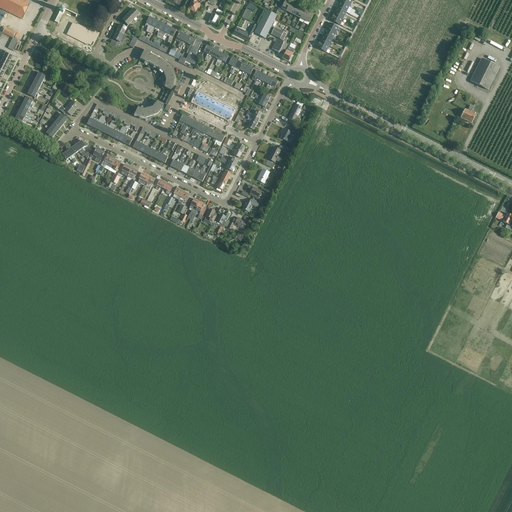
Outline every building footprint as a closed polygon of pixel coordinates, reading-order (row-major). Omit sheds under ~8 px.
[(0,0),(0,8),(22,19),(30,4),(22,0),(0,0)] [(199,9),(201,6),(200,5),(201,3),(197,1),(197,0),(193,0),(188,10),(192,11),(191,12),(194,14),(195,13),(198,9),(199,9)] [(282,8),(282,9),(286,11),(291,3),(286,1),(282,8)] [(340,2),(337,8),(346,13),(349,7),(340,2)] [(291,3),(286,11),(291,14),(295,6),(291,3)] [(200,15),(206,18),(210,8),(204,6),(200,15)] [(295,6),(291,14),(296,16),(300,8),(295,6)] [(300,8),(296,16),(300,18),(304,10),(300,8)] [(337,8),(334,15),(343,19),(346,13),(337,8)] [(128,15),(134,20),(139,14),(134,9),(128,15)] [(265,39),(277,16),(266,10),(254,34),(265,39)] [(304,10),(300,18),(305,21),(309,13),(304,10)] [(215,16),(213,14),(209,23),(212,24),(212,23),(215,25),(217,21),(218,21),(221,15),(216,13),(215,16)] [(309,13),(305,21),(309,23),(313,15),(309,13)] [(134,20),(128,15),(123,20),(128,26),(134,20)] [(334,15),(330,21),(340,26),(343,19),(334,15)] [(73,23),(67,34),(92,47),(97,36),(76,25),(79,20),(73,17),(71,22),(73,23)] [(146,32),(148,33),(155,20),(149,17),(146,24),(145,27),(146,26),(148,27),(146,32)] [(160,23),(155,20),(148,33),(150,34),(154,30),(156,31),(156,32),(160,23)] [(159,39),(166,25),(160,23),(156,32),(156,31),(158,32),(157,38),(159,39)] [(329,23),(326,30),(335,34),(339,28),(329,23)] [(253,24),(248,33),(237,28),(233,34),(249,42),(252,35),(257,26),(253,24)] [(116,32),(123,36),(127,29),(120,25),(116,32)] [(171,28),(166,25),(159,39),(161,40),(165,35),(167,36),(166,37),(171,28)] [(170,44),(173,37),(177,31),(171,28),(166,37),(167,37),(169,38),(168,43),(170,44)] [(271,35),(280,39),(283,41),(287,34),(283,32),(275,28),(271,35)] [(326,30),(323,36),(332,40),(335,34),(326,30)] [(123,36),(116,32),(113,39),(120,43),(123,36)] [(178,46),(179,47),(185,35),(180,32),(176,39),(180,41),(179,43),(178,46)] [(191,38),(185,35),(179,47),(181,48),(182,46),(183,46),(184,43),(187,44),(191,38)] [(323,36),(320,42),(329,47),(332,40),(323,36)] [(187,52),(190,53),(196,40),(191,38),(187,44),(190,46),(187,52)] [(186,61),(194,65),(198,57),(195,55),(202,42),(197,39),(196,40),(190,53),(186,59),(186,61)] [(277,39),(272,49),(279,53),(278,53),(282,55),(288,45),(283,42),(282,44),(281,43),(281,42),(277,39)] [(129,46),(134,48),(137,42),(132,40),(129,46)] [(320,42),(317,48),(326,53),(329,47),(320,42)] [(212,49),(207,46),(203,52),(204,52),(207,54),(206,56),(205,60),(206,61),(212,49)] [(289,47),(287,49),(283,59),(289,62),(295,50),(289,47)] [(464,47),(459,60),(463,61),(468,49),(464,47)] [(218,51),(212,49),(206,61),(208,62),(209,58),(210,58),(211,56),(214,58),(218,51)] [(140,61),(148,67),(153,56),(150,55),(151,53),(145,50),(140,61)] [(217,66),(223,54),(218,51),(214,58),(218,59),(217,61),(217,62),(215,66),(217,66)] [(1,58),(3,59),(10,62),(13,57),(6,53),(4,56),(2,56),(1,58)] [(228,57),(223,54),(217,66),(218,67),(220,63),(221,63),(222,61),(225,63),(228,57)] [(158,69),(162,61),(153,56),(148,67),(149,67),(158,69)] [(232,58),(228,65),(229,65),(232,66),(231,69),(229,73),(231,74),(234,67),(237,61),(232,58)] [(0,64),(7,68),(10,62),(3,59),(1,62),(0,61),(0,64)] [(488,91),(499,68),(481,59),(470,82),(488,91)] [(162,61),(158,69),(164,73),(164,74),(171,69),(162,61)] [(234,67),(231,74),(232,74),(234,70),(238,72),(239,70),(242,64),(237,61),(234,67)] [(242,64),(239,70),(243,72),(241,74),(242,74),(240,78),(242,79),(248,66),(242,64)] [(253,69),(248,66),(242,79),(243,80),(245,76),(246,76),(247,74),(250,75),(250,76),(253,69)] [(216,68),(214,72),(212,77),(219,80),(220,78),(218,77),(220,74),(216,73),(218,69),(216,68)] [(164,74),(166,80),(175,80),(171,69),(164,74)] [(253,85),(256,86),(262,74),(256,71),(253,77),(252,80),(255,81),(253,85)] [(38,73),(36,79),(43,82),(46,77),(41,74),(38,73)] [(262,74),(256,86),(258,87),(259,83),(260,83),(261,81),(264,83),(267,76),(262,74)] [(265,91),(266,91),(273,79),(267,76),(264,83),(267,84),(266,87),(267,87),(265,91)] [(33,84),(40,88),(43,82),(36,79),(33,84)] [(273,79),(266,91),(268,92),(270,88),(271,89),(272,87),(275,88),(278,82),(273,79)] [(166,80),(161,81),(161,83),(161,84),(161,86),(173,92),(174,87),(175,80),(166,80)] [(37,93),(40,94),(41,92),(39,91),(40,88),(33,84),(30,89),(37,93)] [(37,93),(30,89),(27,95),(35,98),(37,93)] [(198,94),(194,103),(200,106),(204,96),(199,93),(198,94)] [(256,95),(256,96),(268,103),(271,97),(264,94),(262,97),(260,96),(260,97),(256,95)] [(204,96),(200,106),(201,106),(206,109),(210,99),(204,96)] [(265,108),(268,103),(256,96),(255,98),(259,100),(258,100),(260,101),(259,105),(265,108)] [(31,105),(33,102),(25,98),(23,104),(32,108),(33,106),(31,105)] [(210,99),(206,109),(211,111),(216,102),(210,99)] [(157,115),(162,110),(166,106),(154,100),(153,101),(151,102),(149,103),(152,108),(157,115)] [(71,116),(79,107),(72,101),(65,110),(62,107),(59,110),(64,114),(66,112),(71,116)] [(216,102),(211,111),(216,114),(217,114),(222,105),(216,102)] [(29,114),(31,112),(36,113),(37,111),(32,108),(23,104),(20,109),(29,114)] [(303,108),(296,104),(289,119),(299,124),(301,120),(299,118),(303,111),(302,110),(303,108)] [(222,105),(217,114),(222,116),(223,117),(228,108),(222,105)] [(471,124),(476,115),(471,113),(472,111),(471,111),(473,107),(470,106),(467,111),(465,110),(460,118),(471,124)] [(134,117),(134,116),(146,119),(146,110),(145,110),(138,108),(139,108),(138,108),(134,117)] [(157,115),(152,108),(146,110),(146,119),(157,115)] [(228,108),(223,117),(227,119),(229,120),(234,111),(228,108)] [(249,111),(247,114),(259,120),(262,114),(260,113),(262,110),(260,110),(258,109),(256,108),(255,110),(253,110),(252,113),(249,111)] [(20,109),(17,114),(27,119),(28,117),(33,118),(34,116),(29,114),(20,109)] [(14,120),(22,124),(24,125),(24,124),(25,122),(30,124),(31,123),(31,122),(32,121),(27,119),(17,114),(14,120)] [(259,120),(247,114),(246,117),(252,119),(251,122),(250,122),(256,125),(259,120)] [(60,115),(57,120),(64,125),(67,121),(60,115)] [(183,115),(178,124),(182,126),(180,130),(182,131),(188,118),(183,115)] [(254,131),(256,125),(250,122),(251,122),(238,116),(235,122),(238,123),(240,119),(243,121),(243,122),(246,123),(249,125),(248,128),(254,131)] [(96,120),(91,117),(87,125),(92,128),(96,120)] [(187,126),(190,127),(193,121),(188,118),(182,131),(184,132),(187,126)] [(57,120),(54,124),(60,129),(64,125),(57,120)] [(100,122),(96,120),(92,128),(96,130),(100,122)] [(193,121),(190,127),(193,129),(191,132),(194,133),(199,123),(193,121)] [(105,125),(100,122),(96,130),(101,133),(105,125)] [(200,134),(204,126),(199,123),(194,133),(193,134),(196,135),(197,133),(200,134)] [(54,124),(50,128),(57,134),(60,129),(54,124)] [(110,127),(105,125),(101,133),(106,135),(110,127)] [(200,134),(205,137),(209,129),(204,126),(200,134)] [(115,130),(110,127),(106,135),(111,137),(115,130)] [(50,128),(47,132),(54,138),(57,134),(50,128)] [(209,129),(205,137),(210,140),(211,138),(214,131),(209,129)] [(294,137),(297,131),(291,129),(289,132),(284,129),(282,133),(283,133),(280,138),(287,142),(290,135),(294,137)] [(120,132),(115,130),(111,137),(116,140),(120,132)] [(216,140),(220,134),(214,131),(211,138),(214,139),(213,141),(215,143),(216,140)] [(125,134),(120,132),(116,140),(121,142),(125,134)] [(130,137),(125,134),(121,142),(126,145),(130,137)] [(216,140),(215,143),(217,144),(218,141),(222,143),(221,143),(222,143),(225,137),(220,134),(216,140)] [(140,140),(134,137),(129,147),(135,150),(140,140)] [(146,143),(140,140),(135,150),(141,152),(146,143)] [(81,141),(76,145),(85,156),(87,159),(90,154),(89,152),(86,153),(83,149),(86,147),(85,147),(89,145),(85,143),(83,144),(81,141)] [(152,146),(146,143),(141,152),(147,155),(152,146)] [(231,144),(230,147),(234,149),(236,150),(242,153),(245,148),(239,145),(238,146),(235,145),(234,145),(233,146),(231,144)] [(76,145),(72,148),(76,154),(79,152),(80,154),(81,154),(83,157),(85,156),(76,145)] [(158,149),(152,146),(147,155),(153,158),(158,149)] [(283,158),(278,155),(281,150),(285,152),(286,149),(280,146),(279,149),(279,150),(274,147),(271,152),(272,153),(270,156),(268,159),(276,163),(275,162),(276,159),(280,162),(280,163),(283,158)] [(230,147),(229,149),(232,151),(235,152),(233,156),(239,159),(242,153),(236,150),(234,149),(230,147)] [(67,151),(78,167),(78,166),(78,167),(80,165),(77,161),(77,162),(73,156),(76,154),(72,148),(67,151)] [(92,158),(93,156),(97,157),(95,161),(99,163),(105,153),(96,149),(95,151),(93,151),(90,157),(92,158)] [(164,152),(158,149),(153,158),(159,161),(164,152)] [(62,155),(66,161),(69,159),(71,161),(71,160),(73,164),(76,168),(78,167),(67,151),(62,155)] [(170,155),(164,152),(159,161),(165,164),(170,155)] [(170,167),(176,169),(182,157),(180,156),(179,160),(178,160),(177,162),(174,160),(173,160),(170,167)] [(105,157),(102,164),(104,165),(107,166),(110,168),(114,160),(108,157),(107,158),(105,157)] [(182,157),(176,169),(181,172),(184,166),(181,164),(182,164),(183,164),(186,159),(183,158),(182,157)] [(218,158),(235,167),(238,161),(232,158),(230,157),(229,160),(222,157),(221,159),(218,158)] [(235,167),(218,158),(218,161),(226,165),(225,168),(226,169),(232,172),(235,167)] [(114,160),(110,168),(116,171),(118,168),(118,169),(121,163),(114,160)] [(181,172),(186,175),(192,162),(191,161),(189,165),(188,165),(187,167),(184,166),(181,172)] [(191,177),(195,171),(192,169),(193,167),(192,167),(194,163),(192,162),(186,175),(191,177)] [(122,171),(123,171),(121,174),(127,177),(131,168),(125,165),(122,171)] [(203,167),(197,180),(202,183),(206,174),(203,172),(205,168),(203,167)] [(127,177),(127,178),(127,179),(127,180),(129,181),(130,181),(131,179),(131,180),(131,179),(133,180),(135,177),(138,172),(131,168),(127,177)] [(195,171),(191,177),(197,180),(200,174),(201,171),(196,168),(195,171)] [(273,175),(270,173),(264,170),(261,176),(260,175),(257,180),(264,184),(268,177),(271,179),(273,175)] [(222,177),(228,180),(231,175),(225,172),(224,174),(222,177)] [(138,183),(144,186),(148,177),(142,174),(139,179),(140,179),(138,183)] [(148,177),(144,186),(150,189),(152,185),(152,186),(155,180),(148,177)] [(215,177),(214,179),(226,186),(228,180),(222,177),(221,180),(215,177)] [(226,186),(214,179),(212,182),(218,185),(217,188),(223,191),(226,186)] [(160,187),(164,189),(166,183),(160,180),(157,186),(158,186),(156,189),(159,190),(160,187)] [(166,183),(164,189),(167,191),(165,194),(168,195),(170,192),(173,187),(166,183)] [(269,192),(267,191),(262,188),(261,191),(254,187),(250,195),(258,199),(262,192),(266,194),(268,195),(269,192)] [(179,200),(183,192),(177,189),(174,194),(173,197),(179,200)] [(179,200),(179,201),(178,202),(179,202),(182,204),(183,203),(183,202),(185,203),(187,200),(187,201),(190,195),(183,192),(179,200)] [(191,213),(187,219),(190,221),(191,219),(193,215),(200,202),(194,199),(191,206),(190,208),(193,210),(191,213)] [(250,209),(256,209),(259,204),(251,200),(249,203),(246,202),(242,209),(249,212),(250,209)] [(205,205),(200,202),(193,215),(196,216),(198,211),(201,213),(198,218),(201,220),(206,209),(204,208),(205,205)] [(177,212),(183,215),(187,208),(181,205),(177,212)] [(210,210),(206,217),(204,222),(212,226),(213,224),(217,216),(214,215),(215,212),(210,210)] [(501,221),(504,216),(499,213),(496,218),(501,221)] [(511,216),(506,214),(502,222),(507,224),(505,228),(511,231),(511,226),(509,225),(511,219),(511,216)] [(217,216),(213,224),(219,227),(219,226),(220,227),(217,234),(218,234),(217,237),(219,237),(223,228),(227,220),(225,219),(226,217),(220,215),(219,217),(217,216)] [(244,230),(247,223),(241,220),(242,220),(238,218),(235,225),(244,230)]
